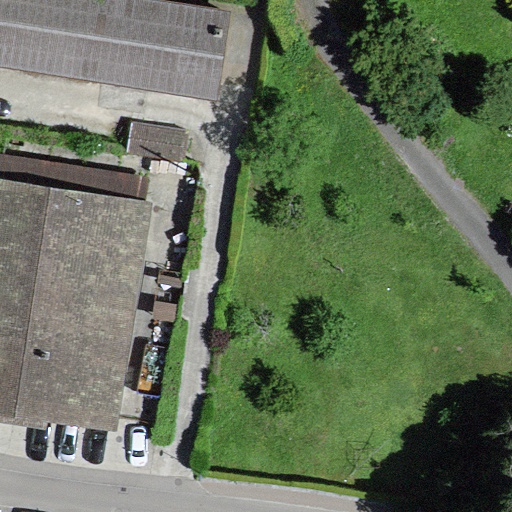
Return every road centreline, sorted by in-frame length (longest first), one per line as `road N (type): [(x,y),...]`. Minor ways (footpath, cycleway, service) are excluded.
road 1 (residential): [(511,288),(316,18),(316,0)]
road 2 (residential): [(0,483),(176,511)]
